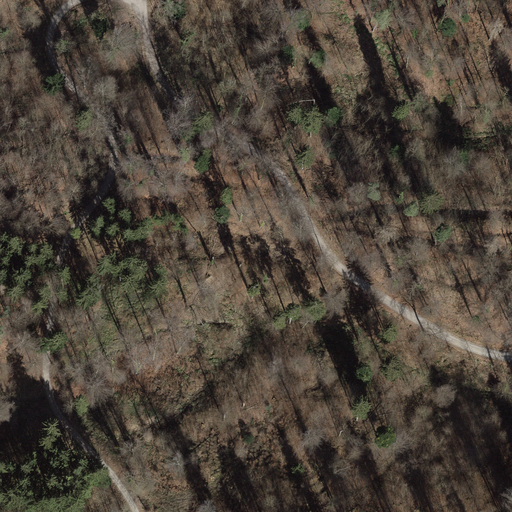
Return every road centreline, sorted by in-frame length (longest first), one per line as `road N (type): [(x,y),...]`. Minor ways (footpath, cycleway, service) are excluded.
road 1 (track): [(134,511),(61,416),(44,374),(73,235),(115,160),(105,120),(54,67),(49,48),(50,22),(73,0)]
road 2 (track): [(142,4),(161,84),(178,109),(282,171),(354,277),(436,330),(511,353)]
